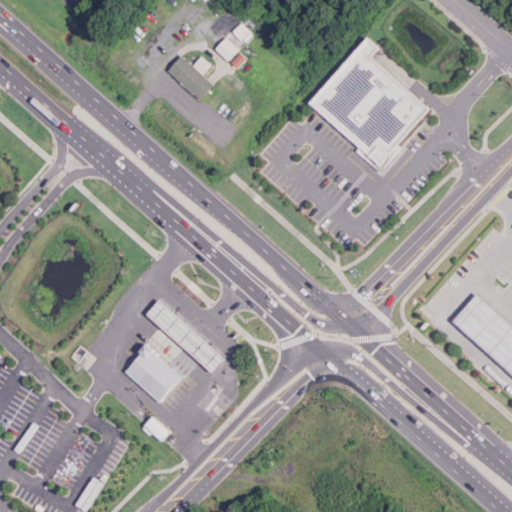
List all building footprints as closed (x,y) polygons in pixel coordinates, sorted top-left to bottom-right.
[(247,43),(238,34),(247,25),(256,35),(247,43)] [(304,99),(363,33),(376,45),(367,55),(424,106),(393,141),(399,146),(377,170),(353,149),(356,145),(304,99)] [(241,49),(229,38),(219,48),(230,60),(241,49)] [(170,71),(203,100),(216,85),(205,75),(213,66),(203,57),(195,66),(184,56),(170,71)] [(511,368),(458,320),(482,294),(511,321),(511,368)] [(152,313),(216,372),(229,357),(163,298),(152,313)] [(129,369),(163,401),(184,378),(152,346),(129,369)] [(165,441),(155,432),(153,435),(145,428),(157,416),(174,431),(165,441)]
